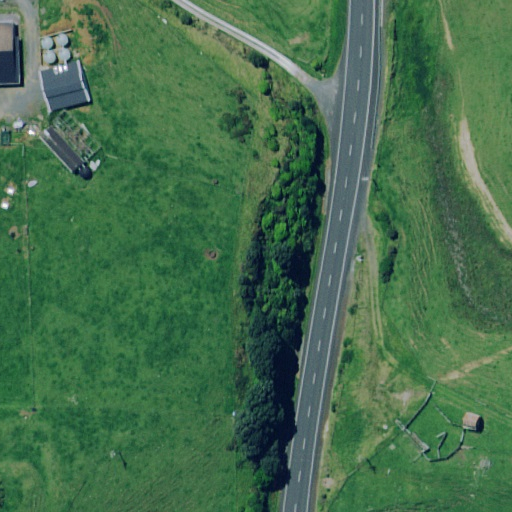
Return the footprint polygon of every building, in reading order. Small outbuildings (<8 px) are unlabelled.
[(0,83),(22,83),(22,37),(17,38),(17,23),(0,23),(0,83)] [(93,101),(83,61),(44,71),(55,111),(93,101)] [(77,170),(78,172),(89,161),(104,148),(69,109),(52,124),(55,127),(44,137),(75,172),(77,170)] [(0,145),(8,145),(8,141),(25,141),(25,128),(1,127),(0,145)] [(483,417),(467,413),(463,426),(479,430),(483,417)]
